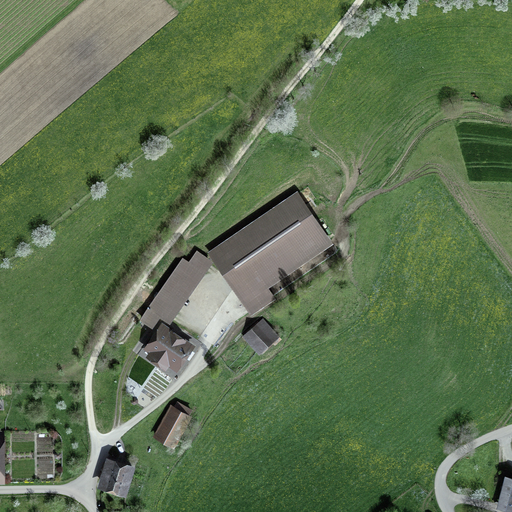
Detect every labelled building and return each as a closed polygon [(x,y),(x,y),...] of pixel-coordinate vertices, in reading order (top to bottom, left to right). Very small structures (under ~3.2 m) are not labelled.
[(265,285),(329,242),(297,194),(211,253),(251,310),(272,296),(265,285)] [(168,320),(209,261),(196,252),(188,264),(182,260),(142,318),(151,324),(158,313),(168,320)] [(247,332),(260,347),(276,333),(263,317),(247,332)] [(163,325),(147,348),(152,352),(150,354),(167,366),(168,363),(175,368),(191,345),(163,325)] [(171,443),(190,409),(176,401),(157,435),(171,443)] [(103,484),(125,491),(134,464),(113,456),(103,484)] [(511,507),(511,480),(506,479),(498,503),(511,507)]
